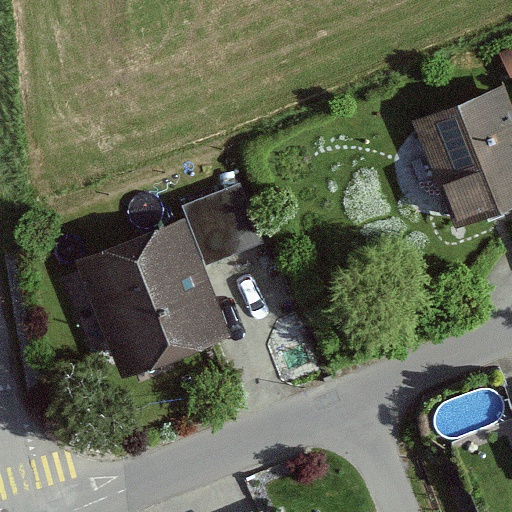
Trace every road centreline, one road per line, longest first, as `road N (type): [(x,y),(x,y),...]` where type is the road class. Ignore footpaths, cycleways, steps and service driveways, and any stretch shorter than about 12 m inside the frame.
road 1 (residential): [(89,511),(356,398)]
road 2 (residential): [(356,398),(511,335)]
road 3 (residential): [(356,398),(404,511)]
